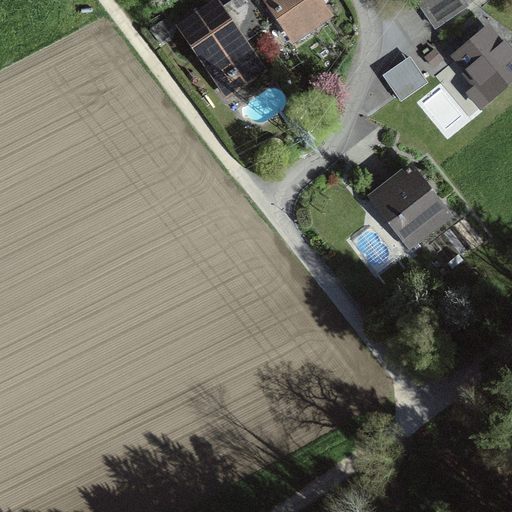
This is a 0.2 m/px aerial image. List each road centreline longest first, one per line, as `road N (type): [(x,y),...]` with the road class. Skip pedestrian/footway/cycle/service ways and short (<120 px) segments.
road 1 (residential): [(261,201),(423,408),(511,343)]
road 2 (residential): [(261,201),(329,151),(340,131),(371,42),(361,0)]
road 3 (track): [(423,408),(277,511)]
